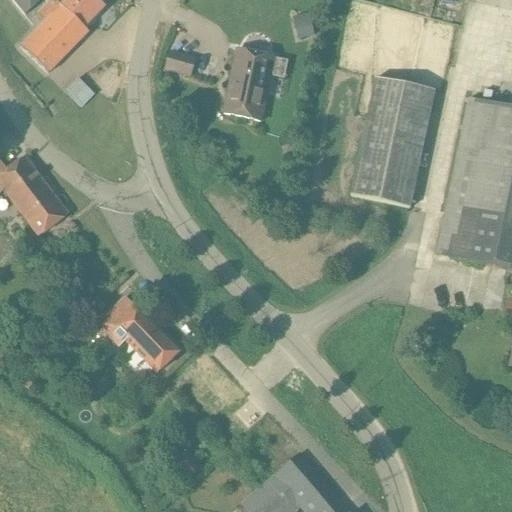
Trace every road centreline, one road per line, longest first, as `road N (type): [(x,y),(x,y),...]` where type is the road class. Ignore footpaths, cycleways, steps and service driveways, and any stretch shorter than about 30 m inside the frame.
road 1 (unclassified): [(370,511),(160,286),(108,192)]
road 2 (tertiary): [(406,511),(391,467),(353,410),(182,231),(156,192)]
road 3 (unknown): [(402,261),(430,206),(485,0)]
road 4 (unknown): [(248,382),(402,261)]
road 5 (tertiary): [(156,192),(137,72),(151,0)]
road 6 (tertiary): [(108,192),(64,166),(0,87)]
